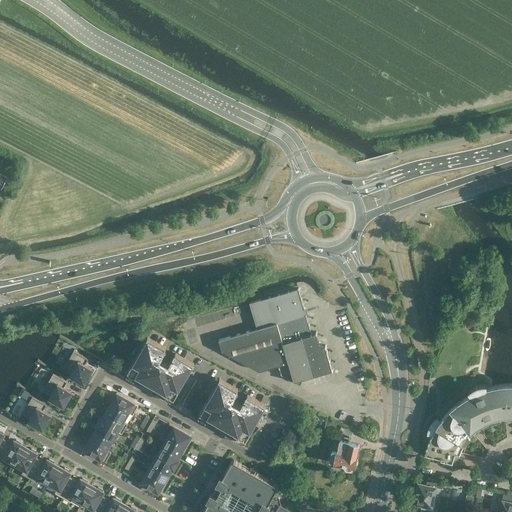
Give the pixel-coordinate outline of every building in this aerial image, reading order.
[(311,333),(306,313),(298,288),(249,302),(256,328),(218,339),(221,349),(259,370),(278,365),(280,374),(294,381),(332,369),(325,344),(320,346),(316,331),(311,333)] [(147,335),(127,370),(173,397),(193,361),(175,351),(169,361),(160,356),(166,345),(147,335)] [(74,350),(64,367),(72,372),(70,374),(84,382),(92,368),(85,364),(88,358),(74,350)] [(53,373),(43,390),(51,394),(50,397),(63,405),(71,391),(64,387),(67,381),(53,373)] [(219,377),(198,412),(245,439),(265,403),(246,393),(241,403),(231,398),(237,387),(219,377)] [(440,460),(453,463),(456,455),(461,442),(470,431),(476,425),(491,417),(504,414),(511,413),(511,385),(511,386),(486,388),(483,389),(479,390),(476,392),(472,394),(454,405),(447,413),(440,421),(438,424),(436,427),(434,430),(432,434),(424,454),(441,458),(440,460)] [(30,398),(32,391),(19,386),(16,392),(30,398)] [(111,401),(129,412),(134,402),(116,392),(111,401)] [(32,396),(22,413),(30,417),(29,419),(43,427),(51,414),(44,409),(47,404),(32,396)] [(129,412),(111,401),(106,411),(123,421),(129,412)] [(335,429),(336,421),(329,420),(331,418),(305,407),(301,414),(307,417),(307,416),(325,424),(324,426),(335,429)] [(127,423),(123,421),(106,411),(103,416),(101,415),(98,420),(117,431),(122,434),(127,423)] [(117,431),(98,420),(96,424),(97,425),(95,430),(112,440),(117,431)] [(191,435),(169,423),(163,433),(168,435),(168,434),(185,444),(191,435)] [(351,437),(353,431),(341,425),(339,431),(351,437)] [(112,440),(95,430),(89,439),(107,449),(112,440)] [(180,454),(185,444),(168,434),(168,435),(163,444),(180,454)] [(7,440),(0,452),(0,454),(16,464),(25,446),(20,443),(21,442),(16,439),(15,440),(14,439),(12,442),(7,440)] [(111,452),(107,449),(89,439),(84,449),(105,462),(111,452)] [(357,456),(359,444),(340,440),(338,446),(339,446),(337,452),(332,451),(330,461),(345,465),(344,468),(345,469),(352,471),(353,466),(354,467),(355,465),(357,464),(359,459),(357,456)] [(163,444),(157,454),(176,465),(179,460),(177,459),(180,454),(163,444)] [(25,446),(16,464),(24,469),(21,473),(30,478),(40,459),(35,456),(37,453),(36,452),(36,451),(31,448),(31,449),(25,446)] [(157,454),(152,463),(169,473),(172,468),(173,469),(176,465),(157,454)] [(40,459),(30,478),(37,482),(40,478),(49,483),(59,465),(53,462),(54,461),(49,458),(49,459),(47,458),(45,462),(40,459)] [(206,499),(209,501),(202,511),(290,511),(281,506),(281,505),(279,498),(273,494),(278,485),(235,461),(234,460),(233,460),(232,460),(231,461),(223,476),(220,474),(215,482),(218,484),(213,493),(210,491),(206,499)] [(169,473),(152,463),(147,472),(164,482),(169,473)] [(59,465),(49,483),(57,488),(55,492),(63,497),(74,478),(69,475),(70,472),(69,471),(69,470),(65,467),(64,468),(59,465)] [(158,492),(164,482),(147,472),(141,482),(158,492)] [(74,478),(63,497),(71,501),(73,497),(82,502),(92,484),(87,481),(87,480),(82,478),(82,479),(80,478),(79,481),(74,478)] [(417,490),(416,495),(415,503),(422,504),(422,508),(433,510),(434,503),(432,502),(433,499),(434,494),(436,487),(442,489),(444,481),(428,478),(426,485),(419,483),(417,490)] [(82,502),(98,511),(99,511),(107,497),(102,494),(104,491),(102,490),(103,489),(98,486),(97,488),(92,484),(82,502)] [(35,494),(38,489),(32,486),(30,492),(35,494)] [(496,510),(505,511),(511,511),(511,495),(503,493),(502,499),(498,498),(496,510)] [(474,496),(466,495),(464,505),(472,507),(474,496)] [(120,511),(125,504),(120,501),(121,499),(116,497),(115,498),(114,497),(112,500),(107,497),(99,511),(98,511),(97,511),(120,511)]
